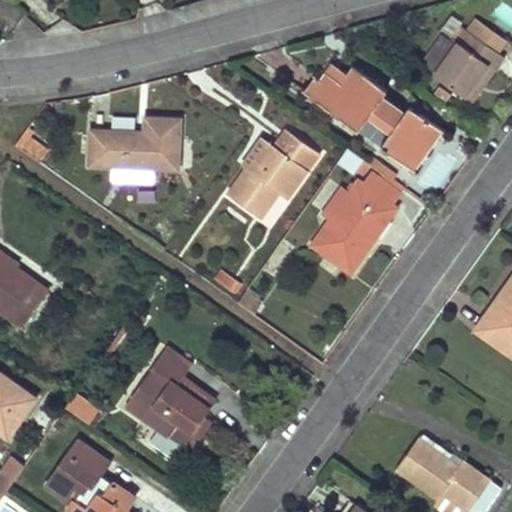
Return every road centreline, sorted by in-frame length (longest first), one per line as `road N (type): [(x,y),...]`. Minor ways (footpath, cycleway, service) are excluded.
road 1 (residential): [(256,511),(511,154)]
road 2 (residential): [(332,0),(107,58),(0,69)]
